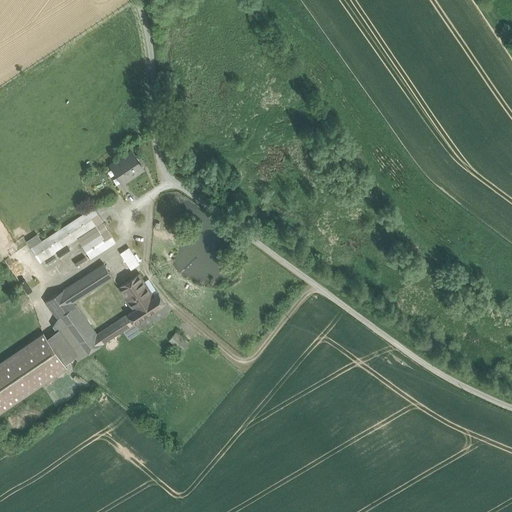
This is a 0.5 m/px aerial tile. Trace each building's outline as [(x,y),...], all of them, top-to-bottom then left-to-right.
[(131,150),(111,164),(123,182),(143,168),(131,150)] [(94,207),(30,248),(33,251),(39,262),(95,225),(101,233),(82,245),(90,257),(116,241),(94,207)] [(131,246),(122,252),(133,269),(142,263),(131,246)] [(104,263),(63,289),(72,301),(74,301),(112,276),(104,263)] [(139,274),(119,287),(133,311),(128,314),(134,323),(164,303),(158,294),(157,295),(154,297),(139,274)] [(97,334),(87,321),(72,301),(63,289),(45,301),(57,318),(53,325),(78,360),(102,344),(134,323),(128,314),(97,334)] [(43,332),(32,340),(0,361),(0,412),(42,384),(67,367),(48,339),(43,332)] [(180,332),(171,338),(180,351),(189,344),(180,332)]
